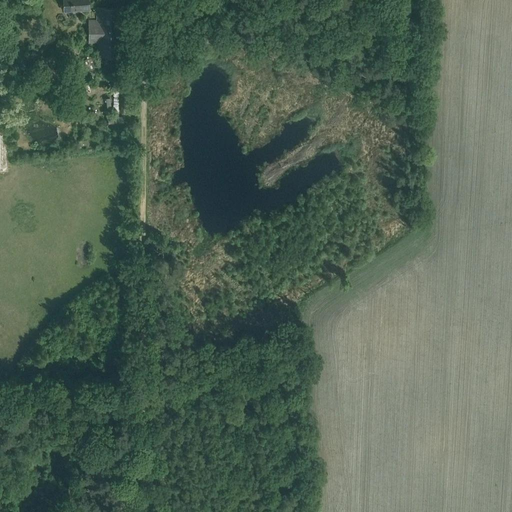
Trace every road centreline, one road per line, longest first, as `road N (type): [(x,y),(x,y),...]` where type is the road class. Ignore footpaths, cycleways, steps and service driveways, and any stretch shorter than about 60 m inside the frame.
road 1 (track): [(144,0),(144,511)]
road 2 (track): [(143,378),(0,396)]
